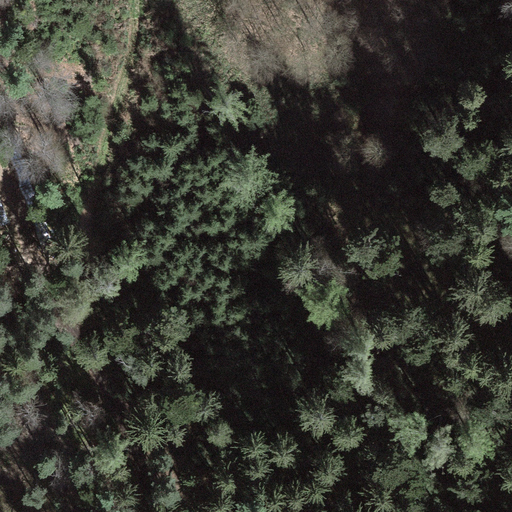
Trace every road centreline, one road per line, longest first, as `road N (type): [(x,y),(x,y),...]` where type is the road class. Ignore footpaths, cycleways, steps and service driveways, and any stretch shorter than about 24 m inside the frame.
road 1 (track): [(139,0),(134,56),(77,268),(41,293),(0,296)]
road 2 (track): [(60,280),(69,330),(129,426),(158,511)]
